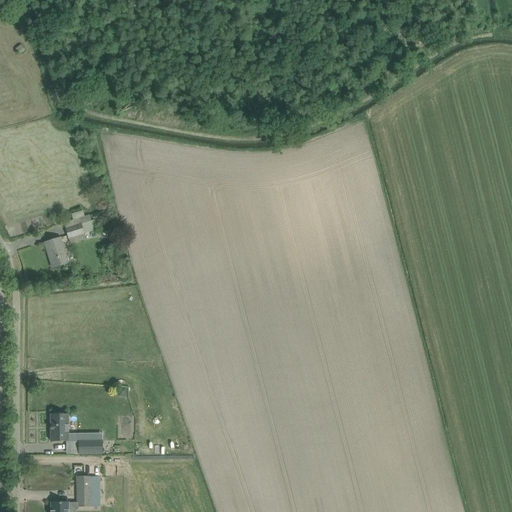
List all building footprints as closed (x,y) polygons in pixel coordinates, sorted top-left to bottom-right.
[(25,50),(21,45),(16,49),(20,54),(25,50)] [(73,221),(65,223),(71,244),(85,239),(83,233),(97,230),(94,220),(91,221),(90,215),(84,216),(83,211),(71,214),(73,221)] [(60,238),(54,240),(45,242),(53,268),(68,263),(60,238)] [(50,414),(51,442),(67,441),(68,441),(68,439),(68,414),(64,414),(64,413),(55,413),(55,414),(50,414)] [(102,441),(78,441),(79,452),(79,454),(102,454),(103,454),(102,441)] [(100,477),(87,477),(77,477),(78,506),(101,506),(100,477)] [(67,511),(68,502),(52,503),(51,511),(67,511)]
